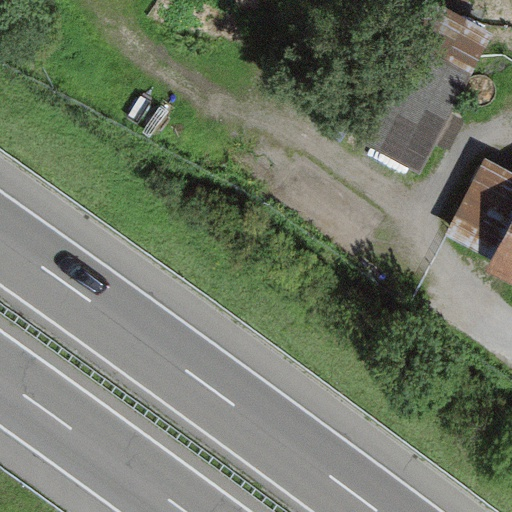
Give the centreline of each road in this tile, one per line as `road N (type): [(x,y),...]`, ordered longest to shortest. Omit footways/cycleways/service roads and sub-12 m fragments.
road 1 (motorway): [(380,511),(0,235)]
road 2 (motorway): [(0,380),(183,511)]
